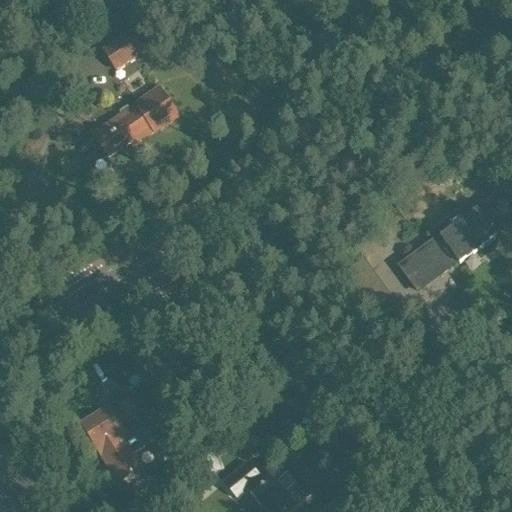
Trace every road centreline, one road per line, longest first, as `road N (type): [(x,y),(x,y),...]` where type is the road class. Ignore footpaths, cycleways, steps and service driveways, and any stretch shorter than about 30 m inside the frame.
road 1 (tertiary): [(503,0),(311,153),(111,284)]
road 2 (residential): [(443,511),(389,432),(320,373),(111,284)]
road 3 (tertiary): [(111,284),(0,354)]
